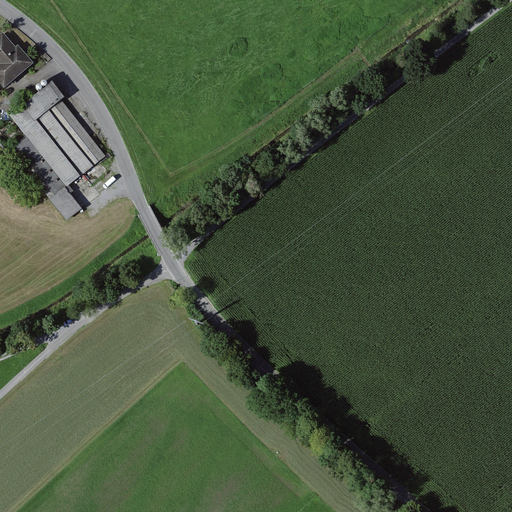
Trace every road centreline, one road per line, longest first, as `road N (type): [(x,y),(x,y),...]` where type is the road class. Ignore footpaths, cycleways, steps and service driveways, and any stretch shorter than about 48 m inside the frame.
road 1 (tertiary): [(0,6),(75,73),(145,215),(201,303),(420,511)]
road 2 (track): [(508,0),(174,265),(67,332),(0,394)]
